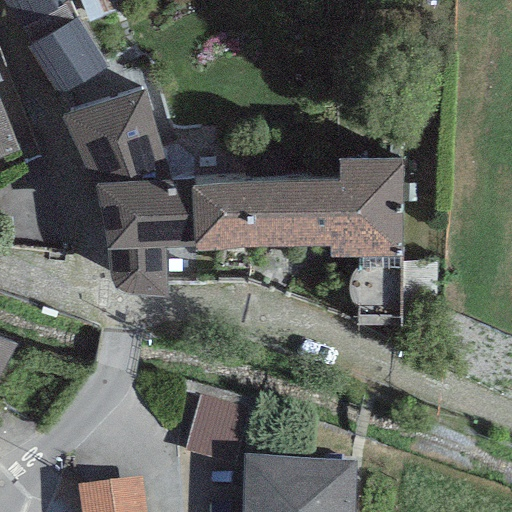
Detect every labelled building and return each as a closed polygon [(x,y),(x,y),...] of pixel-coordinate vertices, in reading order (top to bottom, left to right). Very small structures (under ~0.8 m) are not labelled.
[(9,0),(23,25),(66,0),(9,0)] [(78,11),(26,41),(55,92),(107,62),(78,11)] [(153,78),(63,108),(93,178),(106,242),(109,272),(113,283),(129,289),(165,291),(166,239),(189,239),(190,173),(184,177),(153,78)] [(0,153),(17,146),(0,103),(0,153)] [(340,174),(190,173),(189,239),(329,240),(329,250),(399,250),(400,150),(341,149),(340,174)] [(0,370),(18,344),(0,336),(0,370)] [(350,511),(351,466),(240,464),(239,511),(350,511)] [(148,511),(145,484),(78,493),(80,511),(148,511)]
